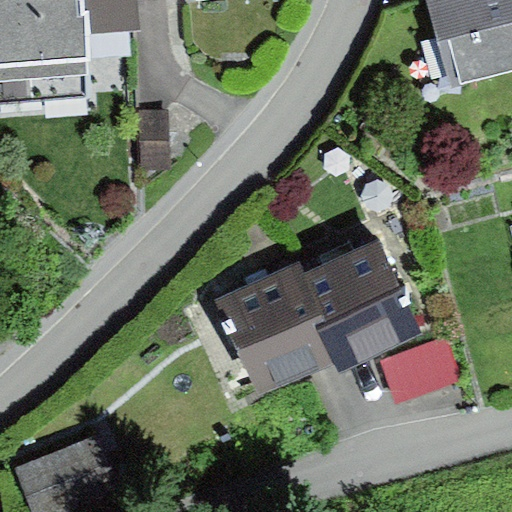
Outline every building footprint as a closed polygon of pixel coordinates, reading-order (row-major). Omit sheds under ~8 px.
[(0,0),(0,64),(92,59),(90,30),(141,27),(139,0),(0,0)] [(511,0),(431,0),(454,79),(511,63),(511,0)] [(173,164),(170,106),(138,107),(141,166),(173,164)] [(434,316),(395,212),(300,250),(341,351),(434,316)] [(341,351),(300,250),(214,285),(256,386),(341,351)] [(446,324),(381,355),(402,399),(467,368),(446,324)] [(98,433),(20,463),(38,511),(55,511),(119,488),(98,433)]
